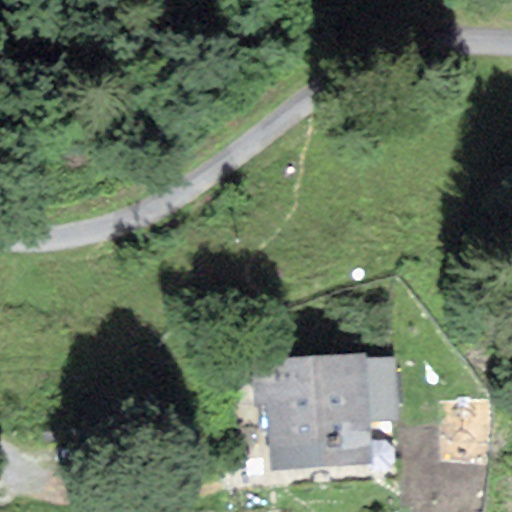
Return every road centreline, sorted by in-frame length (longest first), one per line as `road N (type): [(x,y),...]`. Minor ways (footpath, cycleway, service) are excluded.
road 1 (unclassified): [(0,235),(81,229),(159,204),(315,89),(397,47),(434,39),(511,44)]
road 2 (track): [(0,470),(63,504),(215,500)]
